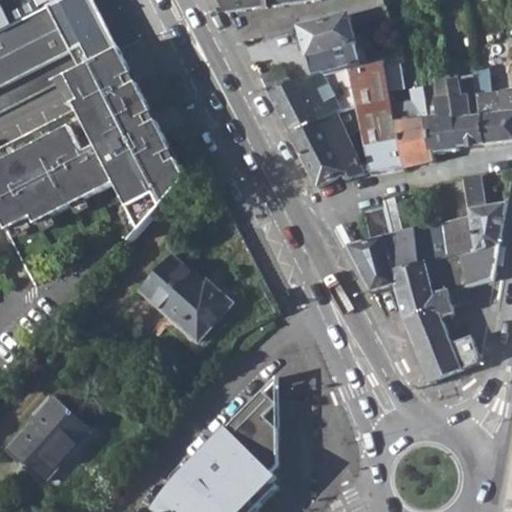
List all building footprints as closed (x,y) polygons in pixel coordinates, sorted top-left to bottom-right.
[(0,0),(0,34),(67,0),(0,0)] [(67,0),(0,34),(0,89),(82,48),(90,66),(115,53),(86,0),(67,0)] [(221,0),(229,14),(324,2),(323,0),(221,0)] [(389,19),(386,9),(350,18),(302,30),(315,79),(330,75),(364,66),(353,28),(389,19)] [(116,186),(140,234),(186,182),(115,53),(90,66),(65,79),(80,108),(74,111),(93,150),(80,156),(67,130),(0,162),(0,229),(2,233),(31,219),(35,225),(116,186)] [(387,59),(392,93),(405,92),(399,55),(387,59)] [(361,108),(374,176),(388,172),(405,169),(398,126),(397,126),(394,109),(392,93),(387,59),(364,66),(330,75),(347,113),(361,108)] [(480,96),(487,146),(511,143),(511,93),(496,96),(492,70),(477,72),(480,96)] [(269,92),(290,86),(285,71),(261,78),(269,92)] [(487,146),(480,96),(464,98),(461,74),(450,75),(462,149),(487,146)] [(269,92),(291,136),(347,113),(330,75),(315,79),(290,86),(269,92)] [(443,120),(431,122),(436,155),(462,152),(462,149),(450,75),(439,77),(443,120)] [(415,105),(394,109),(397,126),(398,126),(405,169),(435,159),(436,155),(431,122),(425,91),(413,93),(415,105)] [(291,136),(319,191),(346,177),(350,183),(374,176),(361,108),(347,113),(291,136)] [(461,254),(468,288),(495,283),(508,204),(489,206),(484,177),(466,178),(470,210),(477,250),(461,254)] [(416,232),(418,266),(449,257),(443,225),(427,229),(425,221),(415,223),(410,196),(389,202),(391,210),(397,237),(416,232)] [(369,215),(377,243),(397,237),(391,210),(369,215)] [(443,225),(449,257),(461,254),(477,250),(470,210),(460,211),(462,220),(443,225)] [(352,244),(341,224),(335,228),(346,248),(352,244)] [(471,300),(468,288),(461,254),(449,257),(418,266),(416,232),(397,237),(377,243),(358,248),(351,250),(373,294),(395,287),(423,367),(428,365),(451,376),(480,365),(480,360),(473,338),(452,345),(442,317),(456,314),(453,305),(471,300)] [(175,257),(144,292),(168,314),(162,321),(199,355),(240,310),(235,305),(216,288),(214,291),(206,284),(175,257)] [(206,284),(214,291),(216,288),(209,281),(206,284)] [(428,365),(423,367),(430,384),(451,376),(428,365)] [(257,511),(281,487),(275,482),(278,479),(273,474),(280,467),(279,378),(227,432),(231,436),(225,442),(221,438),(202,458),(185,475),(177,484),(165,500),(156,511),(257,511)] [(57,398),(8,453),(44,485),(93,430),(57,398)]
